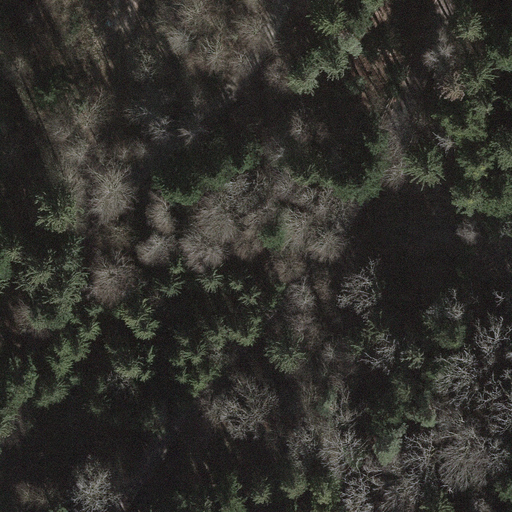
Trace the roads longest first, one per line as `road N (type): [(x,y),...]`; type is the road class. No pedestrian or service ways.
road 1 (track): [(119,511),(351,206),(408,104),(449,0)]
road 2 (track): [(89,212),(186,142),(263,56),(289,0)]
road 3 (track): [(0,424),(89,212)]
road 4 (track): [(89,212),(124,0)]
